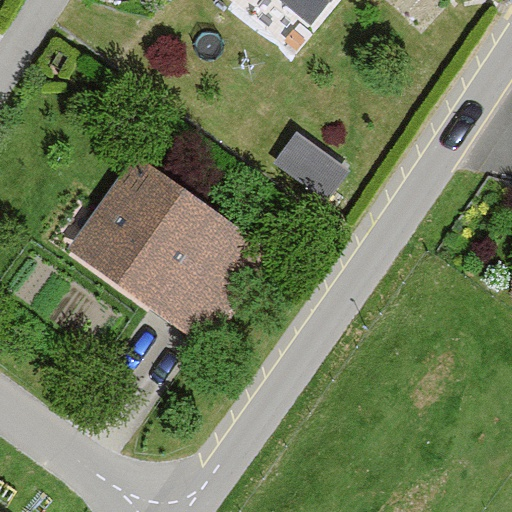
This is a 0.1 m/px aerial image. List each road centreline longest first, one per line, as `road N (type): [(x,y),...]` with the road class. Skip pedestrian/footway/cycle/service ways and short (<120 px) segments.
road 1 (unclassified): [(191,511),(511,54)]
road 2 (residential): [(150,511),(0,395)]
